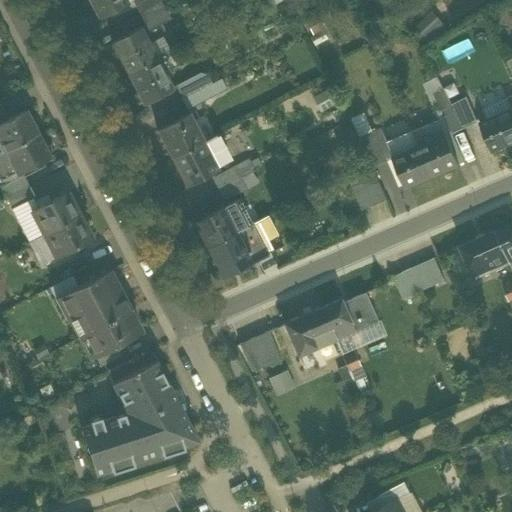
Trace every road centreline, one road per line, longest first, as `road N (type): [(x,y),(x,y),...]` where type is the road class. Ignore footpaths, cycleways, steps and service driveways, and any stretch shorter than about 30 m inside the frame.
road 1 (residential): [(183,320),(18,0)]
road 2 (residential): [(511,183),(183,320)]
road 3 (residential): [(284,511),(183,320)]
